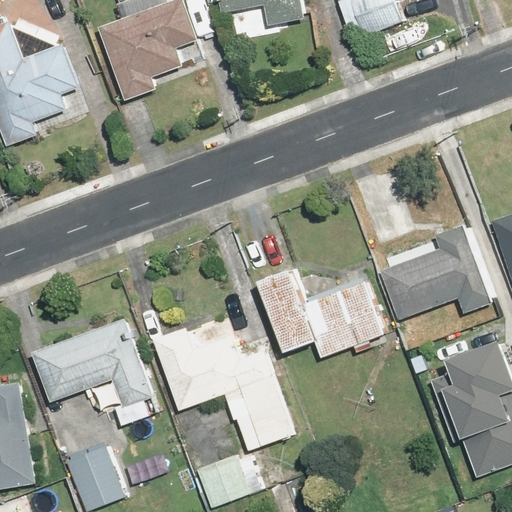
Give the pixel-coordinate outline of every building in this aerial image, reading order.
[(72,96),(93,88),(59,0),(0,0),(0,110),(13,143),(47,130),(44,123),(78,110),(72,96)] [(161,77),(191,66),(184,48),(205,40),(190,0),(123,0),(130,18),(107,27),(134,102),(165,90),(161,77)] [(313,24),(309,0),(230,0),(233,15),(273,9),(276,30),(313,24)] [(511,214),(493,222),(511,273),(511,214)] [(506,307),(479,224),(446,235),(450,246),(385,267),(403,320),(467,299),(473,318),(506,307)] [(323,344),(329,360),(362,347),(364,353),(397,340),(374,278),(313,301),(300,267),(266,279),(295,355),(323,344)] [(256,454),(306,434),(272,351),(250,360),(230,310),(159,340),(188,410),(231,393),(256,454)] [(109,406),(127,398),(132,411),(164,397),(130,316),(42,353),(64,405),(102,389),(109,406)] [(470,431),(483,472),(511,462),(511,338),(511,337),(457,354),(461,366),(438,373),(458,435),(470,431)] [(0,412),(0,491),(45,484),(29,382),(1,387),(5,411),(0,412)] [(113,446),(75,461),(94,511),(96,511),(133,498),(113,446)] [(220,509),(269,488),(254,451),(205,471),(220,509)]
